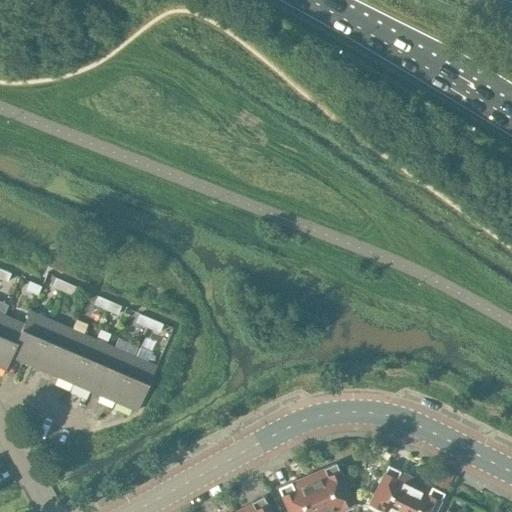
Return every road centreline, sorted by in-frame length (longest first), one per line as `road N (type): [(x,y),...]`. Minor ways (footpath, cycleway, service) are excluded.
road 1 (unclassified): [(136,511),(327,416),(383,414),(511,472)]
road 2 (motorway): [(312,0),(511,110)]
